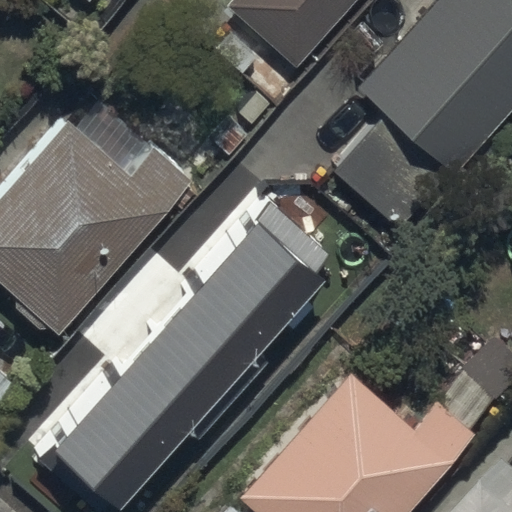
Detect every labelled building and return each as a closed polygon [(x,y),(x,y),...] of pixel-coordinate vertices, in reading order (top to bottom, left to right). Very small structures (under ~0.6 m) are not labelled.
[(286,80),(356,0),(229,0),(214,17),(286,80)] [(511,118),(511,0),(437,0),(354,97),(377,116),(324,178),(390,235),(443,173),(456,184),(511,118)] [(341,36),(302,81),(327,103),(366,58),(341,36)] [(0,192),(0,306),(38,339),(173,185),(142,158),(118,184),(56,129),(0,192)] [(258,194),(39,444),(104,501),(323,250),(258,194)] [(400,435),(338,381),(229,505),(237,511),(403,511),(470,436),(430,401),(400,435)] [(511,511),(511,489),(491,511),(511,511)]
